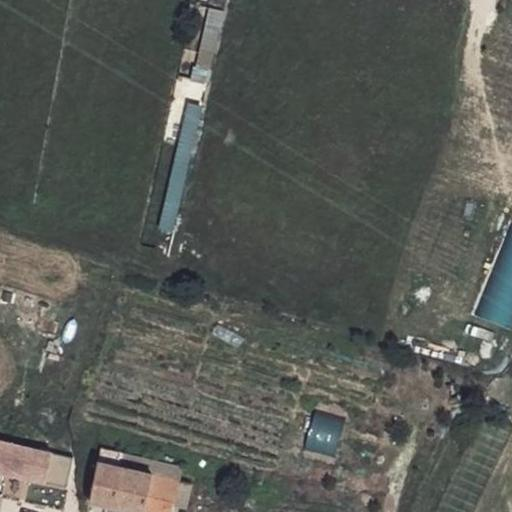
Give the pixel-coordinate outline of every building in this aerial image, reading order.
[(118,296),(109,332),(263,371),(272,336),(118,296)] [(392,410),(400,373),(356,363),(348,401),(392,410)] [(71,461),(0,441),(0,480),(62,497),(71,461)] [(181,482),(119,465),(123,454),(106,448),(93,502),(130,511),(173,511),(175,507),(181,482)] [(184,471),(123,454),(119,465),(181,482),(184,471)] [(192,485),(181,482),(175,507),(186,509),(192,485)]
